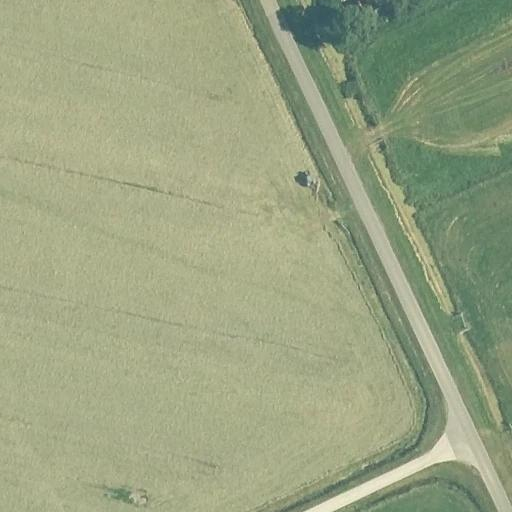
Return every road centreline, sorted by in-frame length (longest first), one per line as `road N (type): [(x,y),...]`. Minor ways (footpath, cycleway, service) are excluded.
road 1 (unclassified): [(469,438),(267,0)]
road 2 (unclassified): [(316,511),(469,438)]
